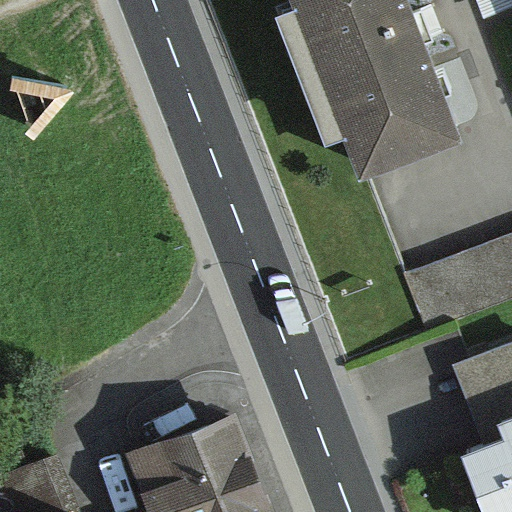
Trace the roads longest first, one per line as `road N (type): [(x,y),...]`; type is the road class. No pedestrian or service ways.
road 1 (primary): [(154,0),(347,511)]
road 2 (unknown): [(0,427),(270,306)]
